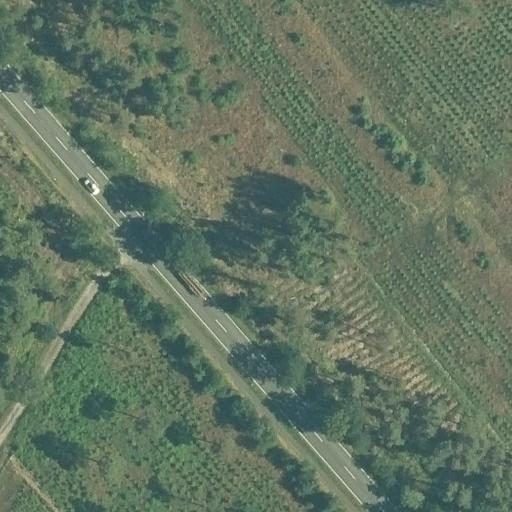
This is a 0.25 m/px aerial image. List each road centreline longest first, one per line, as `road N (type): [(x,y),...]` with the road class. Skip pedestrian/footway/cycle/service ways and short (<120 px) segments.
road 1 (secondary): [(368,511),(0,94)]
road 2 (track): [(0,437),(123,234)]
